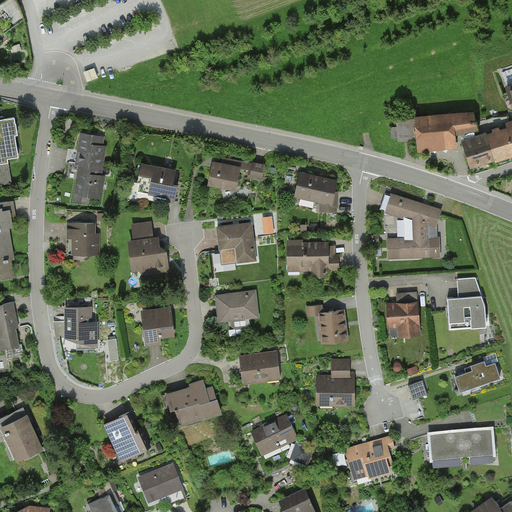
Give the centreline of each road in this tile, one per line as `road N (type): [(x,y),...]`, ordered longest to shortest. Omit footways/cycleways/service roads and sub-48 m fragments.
road 1 (residential): [(55,99),(37,196),(37,294),(58,386),(99,398),(188,358)]
road 2 (residential): [(363,163),(355,206),(360,300),(381,414),(408,429),(467,424)]
road 3 (unclassified): [(55,99),(363,163)]
road 4 (residential): [(188,358),(194,312),(185,235)]
